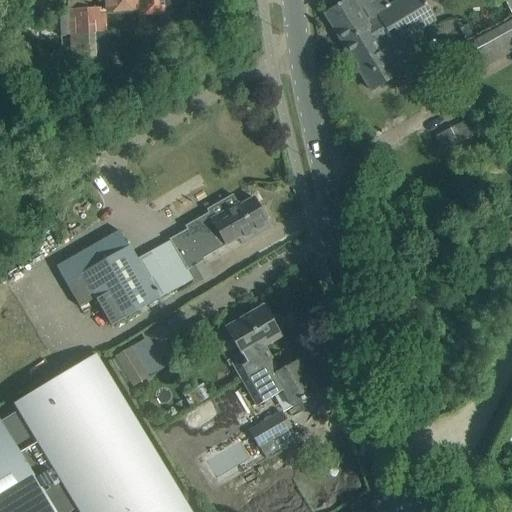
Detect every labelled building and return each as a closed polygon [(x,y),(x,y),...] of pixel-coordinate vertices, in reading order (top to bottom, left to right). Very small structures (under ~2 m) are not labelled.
[(70,35),(106,32),(106,31),(117,30),(116,19),(105,20),(105,8),(90,9),(83,0),(67,0),(69,10),(70,35)] [(106,0),(108,13),(139,11),(139,16),(172,14),(170,0),(106,0)] [(346,0),(341,3),(324,14),(350,56),(377,39),(395,28),(403,40),(407,37),(413,45),(423,39),(418,33),(435,22),(430,16),(429,12),(423,4),(420,0),(397,0),(365,20),(360,11),(353,0),(346,0)] [(377,39),(350,56),(371,91),(388,81),(417,63),(420,68),(435,60),(423,39),(413,45),(407,37),(403,40),(395,28),(377,39)] [(106,32),(70,35),(72,76),(95,74),(95,81),(109,80),(106,32)] [(96,110),(91,94),(77,98),(82,115),(96,110)] [(455,126),(446,131),(454,146),(463,141),(455,126)] [(187,230),(168,241),(186,271),(188,270),(202,262),(203,258),(239,238),(243,244),(271,228),(267,221),(268,218),(264,209),(260,210),(254,198),(240,206),(238,203),(212,219),(209,213),(185,226),(187,230)] [(129,249),(67,284),(80,306),(95,297),(97,302),(111,326),(158,299),(129,249)] [(272,314),(268,316),(263,306),(226,328),(244,358),(232,364),(241,379),(272,361),(264,347),(281,338),(279,335),(284,317),(272,314)] [(129,380),(144,371),(130,348),(115,357),(129,380)] [(292,407),(318,392),(299,361),(280,373),(272,361),(241,379),(257,406),(283,391),(292,407)] [(184,511),(94,362),(22,406),(17,409),(19,413),(3,423),(0,418),(0,511),(17,511),(6,494),(56,463),(85,511),(184,511)] [(250,432),(259,446),(260,447),(290,429),(281,413),(250,432)]
